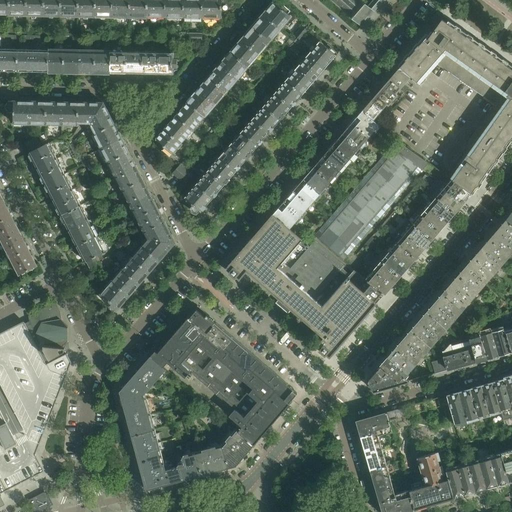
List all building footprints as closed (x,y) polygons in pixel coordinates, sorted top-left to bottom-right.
[(0,0),(0,13),(10,14),(10,0),(0,0)] [(10,0),(10,14),(9,15),(27,15),(27,0),(10,0)] [(27,0),(27,15),(44,16),(44,0),(27,0)] [(44,0),(44,16),(61,16),(61,0),(44,0)] [(61,0),(61,16),(78,16),(78,0),(61,0)] [(78,0),(78,16),(95,17),(95,0),(78,0)] [(95,0),(95,17),(112,17),(112,0),(95,0)] [(112,0),(112,17),(130,17),(130,0),(112,0)] [(130,0),(130,17),(146,18),(146,16),(146,0),(130,0)] [(146,0),(146,16),(165,16),(164,0),(146,0)] [(164,0),(165,16),(183,17),(183,0),(164,0)] [(183,0),(183,17),(201,17),(201,0),(183,0)] [(201,0),(201,17),(221,17),(222,11),(227,11),(227,10),(228,10),(233,4),(229,0),(201,0)] [(374,0),(368,7),(360,0),(331,0),(350,16),(349,18),(354,21),(356,21),(362,26),(384,0),(374,0)] [(277,4),(274,2),(273,1),(265,10),(267,11),(263,15),(280,29),(291,16),(288,13),(290,11),(279,2),(277,4)] [(280,29),(263,15),(260,18),(259,17),(251,26),(269,41),(280,29)] [(427,36),(398,70),(399,69),(410,77),(411,77),(419,84),(437,63),(495,104),(453,163),(461,168),(457,174),(453,180),(471,193),(472,192),(475,188),(483,176),(511,135),(511,68),(459,30),(457,33),(452,29),(454,27),(442,19),(429,38),(427,36)] [(269,41),(251,26),(244,35),(245,36),(242,40),(258,54),(269,41)] [(308,31),(303,26),(296,34),(301,39),(308,31)] [(258,54),(242,40),(239,43),(238,42),(230,51),(231,52),(248,66),(258,54)] [(320,41),(308,54),(325,68),(338,54),(331,47),(329,49),(320,41)] [(18,49),(3,49),(2,71),(18,71),(18,49)] [(34,50),(18,49),(18,71),(33,72),(34,50)] [(49,50),(34,50),(33,72),(49,72),(49,50)] [(65,50),(49,50),(49,72),(64,72),(65,50)] [(80,51),(65,50),(64,72),(80,72),(80,51)] [(95,51),(80,51),(80,72),(95,73),(95,51)] [(111,51),(95,51),(95,73),(110,73),(111,51)] [(127,51),(111,51),(110,73),(126,73),(127,51)] [(143,52),(127,51),(126,73),(142,74),(143,52)] [(248,66),(231,52),(230,51),(222,60),(223,61),(220,64),(237,78),(248,66)] [(159,52),(143,52),(142,74),(158,74),(159,52)] [(172,52),(164,52),(159,52),(158,74),(172,74),(172,67),(177,68),(177,59),(172,59),(172,52)] [(325,68),(308,54),(297,67),(314,81),(325,68)] [(237,78),(220,64),(217,68),(216,67),(209,75),(210,76),(227,90),(237,78)] [(314,81),(297,67),(286,79),(303,94),(314,81)] [(396,94),(405,84),(407,81),(410,77),(399,69),(398,70),(396,72),(381,89),(393,100),(394,101),(395,103),(400,98),(396,94)] [(227,90),(210,76),(209,75),(201,85),(202,85),(199,89),(216,103),(227,90)] [(303,94),(286,79),(275,92),(292,107),(303,94)] [(251,91),(246,86),(243,89),(248,94),(251,91)] [(216,103),(199,89),(196,93),(195,92),(187,100),(188,101),(205,116),(216,103)] [(373,120),(387,104),(389,105),(390,103),(393,100),(381,89),(362,111),(373,120)] [(292,107),(275,92),(264,105),(281,120),(292,107)] [(30,101),(8,101),(5,107),(8,112),(10,112),(10,117),(14,117),(14,123),(30,123),(30,101)] [(46,102),(30,101),(30,123),(46,124),(46,102)] [(181,144),(200,121),(205,116),(188,101),(164,130),(181,144)] [(62,102),(46,102),(46,124),(62,124),(62,102)] [(78,102),(62,102),(62,124),(78,124),(78,122),(78,102)] [(98,103),(78,102),(78,122),(90,122),(90,116),(94,116),(95,110),(98,110),(98,103)] [(114,124),(103,103),(98,103),(98,110),(95,110),(94,116),(90,116),(90,122),(91,122),(96,133),(114,124)] [(281,120),(264,105),(253,118),(270,132),(281,120)] [(378,124),(373,120),(362,111),(357,117),(356,116),(351,121),(352,122),(369,137),(379,125),(378,124)] [(270,132),(253,118),(242,131),(259,145),(270,132)] [(369,137),(352,122),(351,121),(347,126),(348,127),(343,133),(360,148),(369,137)] [(121,137),(114,124),(96,133),(94,133),(102,148),(121,137)] [(181,144),(164,130),(156,139),(165,147),(162,150),(169,157),(181,144)] [(222,135),(217,130),(214,133),(213,135),(218,139),(222,135)] [(259,145),(242,131),(231,143),(248,157),(259,145)] [(360,148),(343,133),(337,140),(336,139),(332,144),(333,145),(350,159),(360,148)] [(36,137),(29,141),(25,143),(28,148),(38,142),(36,137)] [(128,151),(121,137),(102,148),(109,162),(128,151)] [(425,166),(428,163),(397,140),(383,156),(379,153),(369,165),(373,168),(328,220),(323,226),(319,231),(315,235),(344,260),(425,166)] [(38,142),(28,148),(31,152),(29,153),(30,154),(29,156),(32,160),(33,160),(37,168),(57,158),(49,142),(41,147),(38,142)] [(248,157),(231,143),(220,156),(237,170),(248,157)] [(350,159),(333,145),(332,144),(328,149),(329,150),(323,156),(340,171),(350,159)] [(135,165),(128,151),(109,162),(115,175),(135,165)] [(237,170),(220,156),(209,169),(226,184),(237,170)] [(340,171),(323,156),(318,162),(317,161),(313,166),(314,167),(330,182),(340,171)] [(65,174),(62,168),(57,158),(37,168),(42,177),(41,178),(43,183),(45,183),(45,184),(65,174)] [(135,165),(115,175),(122,189),(124,188),(142,179),(135,165)] [(180,165),(173,173),(177,176),(184,168),(180,165)] [(330,182),(314,167),(313,166),(308,172),(309,172),(304,179),(320,193),(330,182)] [(186,174),(186,173),(188,171),(184,168),(177,176),(181,180),(182,179),(186,182),(190,178),(186,174)] [(226,184),(209,169),(197,183),(214,197),(226,184)] [(348,172),(345,175),(350,180),(354,176),(348,172)] [(65,174),(45,184),(46,185),(45,187),(48,191),(49,191),(53,199),(73,189),(65,174)] [(142,179),(124,188),(122,189),(129,203),(149,192),(142,179)] [(304,179),(298,185),(297,184),(293,189),(294,190),(311,204),(320,193),(304,179)] [(471,193),(453,180),(452,179),(449,182),(437,197),(455,212),(467,198),(469,196),(471,194),(471,193)] [(214,197),(197,183),(185,197),(193,204),(191,207),(192,207),(191,208),(193,212),(197,213),(198,213),(200,211),(201,212),(214,197)] [(73,189),(53,199),(58,208),(57,209),(59,214),(61,214),(61,215),(81,205),(73,189)] [(311,204),(294,190),(293,189),(288,195),(289,195),(284,201),(301,216),(311,204)] [(149,192),(129,203),(137,217),(157,207),(149,192)] [(327,194),(325,197),(331,202),(333,200),(327,194)] [(331,202),(325,197),(322,199),(329,205),(331,202)] [(455,212),(437,197),(429,206),(447,222),(455,212)] [(20,232),(7,207),(3,199),(0,200),(0,236),(2,241),(20,232)] [(284,201),(274,213),(290,228),(301,216),(284,201)] [(81,205),(61,215),(62,216),(61,218),(64,223),(66,224),(69,230),(89,220),(81,205)] [(447,222),(429,206),(421,215),(439,230),(447,222)] [(157,207),(137,217),(144,231),(164,221),(157,207)] [(381,227),(380,228),(382,230),(383,229),(390,221),(391,220),(391,219),(398,211),(396,210),(388,218),(381,227)] [(384,294),(366,278),(365,279),(355,269),(350,275),(342,269),(345,265),(315,240),(307,249),(304,247),(310,241),(305,237),(303,239),(290,228),(274,213),(227,268),(230,271),(229,272),(235,277),(236,276),(240,279),(247,271),(279,299),(276,303),(288,313),(292,309),(324,337),(317,346),(320,349),(319,350),(325,355),(326,354),(330,357),(384,294),(384,293),(384,294)] [(439,230),(421,215),(413,224),(431,239),(439,230)] [(89,220),(69,230),(73,237),(72,239),(75,244),(77,245),(77,246),(97,235),(89,220)] [(175,242),(164,221),(144,231),(146,236),(149,236),(148,238),(175,242)] [(317,221),(312,226),(319,231),(323,226),(317,221)] [(431,239),(413,224),(410,221),(402,230),(405,233),(423,249),(431,239)] [(511,225),(506,221),(498,230),(511,241),(511,225)] [(319,231),(312,226),(309,230),(315,235),(319,231)] [(511,241),(498,230),(491,238),(507,253),(511,248),(511,241)] [(37,266),(20,232),(2,241),(20,275),(37,266)] [(423,249),(405,233),(398,242),(416,257),(423,249)] [(105,251),(101,244),(97,235),(77,246),(85,261),(86,261),(97,255),(105,251)] [(375,239),(372,237),(364,246),(367,248),(375,239)] [(175,242),(148,238),(148,240),(143,245),(160,260),(175,242)] [(491,238),(483,247),(502,263),(505,259),(503,257),(507,253),(491,238)] [(416,257),(398,242),(389,251),(408,267),(416,257)] [(160,260),(143,245),(133,257),(150,272),(160,260)] [(483,247),(475,256),(492,270),(496,266),(498,268),(502,263),(483,247)] [(88,265),(99,260),(107,256),(105,251),(97,255),(86,261),(88,265)] [(408,267),(389,251),(381,260),(400,276),(408,267)] [(475,256),(467,265),(486,281),(490,277),(488,275),(492,270),(475,256)] [(150,272),(133,257),(123,269),(139,283),(150,272)] [(103,267),(99,260),(88,265),(92,272),(103,267)] [(381,260),(370,274),(366,278),(384,294),(384,293),(384,294),(400,276),(381,260)] [(467,265),(459,274),(476,289),(480,284),(482,286),(486,281),(467,265)] [(139,283),(123,269),(113,281),(129,295),(139,283)] [(459,274),(451,284),(470,300),(474,296),(472,294),(476,289),(459,274)] [(113,281),(107,287),(100,296),(110,304),(108,306),(109,309),(112,311),(115,312),(129,295),(113,281)] [(451,284),(444,292),(461,307),(464,303),(466,304),(470,300),(451,284)] [(444,292),(436,302),(455,318),(458,314),(456,313),(461,307),(444,292)] [(436,302),(428,311),(445,326),(449,321),(451,322),(455,318),(436,302)] [(68,340),(68,327),(62,320),(59,309),(57,304),(50,305),(29,316),(30,320),(30,321),(33,327),(49,359),(64,352),(69,349),(67,341),(68,340)] [(297,392),(208,315),(206,313),(205,313),(204,313),(204,314),(202,316),(197,312),(199,309),(200,309),(200,308),(199,308),(199,307),(198,308),(195,311),(197,312),(194,315),(193,314),(192,314),(191,314),(162,348),(160,345),(152,355),(164,365),(167,362),(184,377),(186,375),(189,377),(193,373),(203,382),(207,386),(234,409),(229,415),(242,426),(238,431),(254,445),(297,395),(297,394),(297,393),(297,392)] [(428,311),(420,320),(439,336),(443,332),(441,330),(445,326),(428,311)] [(420,320),(412,329),(429,344),(433,339),(435,341),(439,336),(420,320)] [(0,493),(2,492),(2,493),(4,492),(4,491),(14,486),(14,487),(16,486),(16,485),(26,480),(26,481),(28,480),(27,479),(42,471),(44,471),(36,456),(36,455),(36,454),(36,453),(41,439),(42,439),(43,437),(42,436),(48,422),(49,420),(48,420),(54,405),(55,406),(56,404),(55,403),(61,389),(62,387),(61,387),(71,362),(67,355),(68,355),(68,354),(67,354),(66,354),(65,351),(64,352),(49,359),(33,327),(30,321),(26,324),(25,323),(24,323),(22,325),(23,326),(14,331),(13,330),(10,329),(10,328),(8,329),(8,330),(0,334),(0,493)] [(412,329),(405,338),(423,354),(427,350),(425,348),(429,344),(412,329)] [(504,329),(493,333),(499,355),(510,352),(504,331),(504,329)] [(493,333),(481,336),(488,358),(499,355),(493,333)] [(471,337),(471,339),(477,361),(488,358),(481,336),(481,334),(471,337)] [(405,338),(397,347),(414,362),(418,357),(420,358),(423,354),(405,338)] [(471,339),(462,341),(468,364),(477,361),(471,339)] [(462,341),(452,344),(458,367),(468,364),(462,341)] [(449,345),(447,347),(443,352),(445,358),(446,358),(449,369),(458,367),(452,344),(450,344),(449,345)] [(397,347),(388,357),(407,373),(411,369),(409,367),(414,362),(397,347)] [(152,355),(145,362),(141,368),(155,380),(166,367),(164,365),(152,355)] [(388,357),(381,365),(401,383),(409,381),(404,377),(407,373),(388,357)] [(446,358),(445,358),(439,360),(442,371),(449,369),(446,358)] [(442,371),(439,360),(432,362),(435,373),(442,371)] [(381,365),(368,381),(374,391),(401,383),(381,365)] [(141,368),(135,373),(130,379),(145,392),(155,380),(141,368)] [(511,403),(505,378),(494,382),(502,409),(508,407),(508,409),(511,408),(511,403)] [(130,379),(123,388),(120,391),(123,404),(146,398),(145,392),(130,379)] [(494,382),(482,385),(490,412),(497,410),(498,412),(502,411),(502,409),(494,382)] [(482,385),(471,388),(479,415),(486,413),(487,416),(491,415),(490,412),(482,385)] [(459,392),(468,420),(468,422),(472,421),(472,419),(479,417),(479,415),(471,388),(459,392)] [(468,420),(459,392),(447,395),(455,426),(462,424),(461,422),(468,420)] [(146,398),(123,404),(128,420),(150,414),(146,398)] [(372,416),(377,432),(378,435),(393,431),(387,412),(372,416)] [(150,414),(128,420),(132,435),(154,429),(150,414)] [(372,416),(357,421),(362,436),(377,432),(372,416)] [(395,419),(390,420),(393,430),(398,429),(395,419)] [(154,429),(132,435),(135,448),(158,442),(154,429)] [(254,445),(238,431),(236,429),(227,440),(245,455),(254,445)] [(377,432),(362,436),(366,452),(382,448),(378,435),(377,432)] [(245,455),(227,440),(223,444),(229,467),(236,466),(245,455)] [(158,442),(135,448),(139,462),(162,456),(158,442)] [(223,444),(209,448),(215,471),(229,467),(223,444)] [(209,448),(195,452),(202,475),(215,471),(209,448)] [(382,448),(366,452),(371,469),(387,464),(382,448)] [(511,480),(511,451),(507,453),(506,450),(505,451),(501,452),(502,454),(510,481),(511,480)] [(182,457),(184,462),(188,478),(202,475),(195,452),(184,455),(182,457)] [(425,486),(410,490),(409,490),(414,509),(454,497),(448,478),(444,480),(442,475),(445,474),(442,465),(440,466),(438,460),(441,460),(438,452),(436,452),(417,458),(418,458),(425,486)] [(495,454),(490,455),(499,485),(510,481),(502,454),(496,456),(495,454)] [(487,459),(480,461),(488,488),(499,485),(490,455),(486,456),(487,459)] [(162,456),(139,462),(143,475),(165,469),(162,456)] [(473,460),(468,461),(477,491),(488,488),(480,461),(474,462),(473,460)] [(464,465),(458,467),(466,494),(477,491),(468,461),(463,462),(464,465)] [(177,466),(165,469),(169,483),(188,478),(184,462),(178,463),(177,466)] [(387,464),(371,469),(376,485),(391,480),(387,464)] [(445,468),(448,478),(454,497),(466,494),(458,467),(450,469),(450,467),(445,468)] [(165,469),(143,475),(146,490),(169,483),(165,469)] [(391,480),(376,485),(381,501),(395,497),(395,494),(391,480)] [(409,490),(395,494),(395,497),(399,511),(403,511),(414,509),(409,490)] [(34,499),(33,498),(29,500),(32,505),(33,504),(36,510),(38,509),(40,509),(42,509),(44,508),(45,507),(47,506),(47,504),(48,503),(48,501),(47,499),(46,498),(43,496),(42,495),(34,499)] [(399,511),(395,497),(381,501),(383,511),(399,511)]
